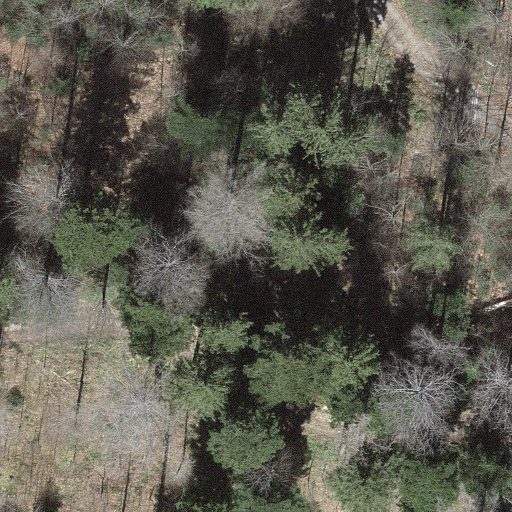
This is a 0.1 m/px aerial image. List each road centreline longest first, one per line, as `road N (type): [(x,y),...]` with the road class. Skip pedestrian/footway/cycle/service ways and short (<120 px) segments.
road 1 (track): [(0,334),(100,327),(228,362),(291,425),(511,434)]
road 2 (track): [(511,125),(392,0)]
